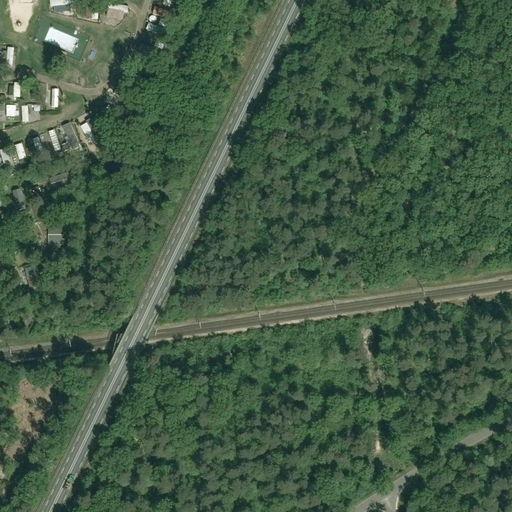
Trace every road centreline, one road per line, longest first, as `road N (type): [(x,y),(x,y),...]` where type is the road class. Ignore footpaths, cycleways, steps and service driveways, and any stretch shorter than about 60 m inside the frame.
road 1 (primary): [(50,511),(297,0)]
road 2 (track): [(0,78),(33,75),(100,89),(123,66),(141,17),(116,0)]
road 3 (unclassified): [(379,496),(511,419)]
